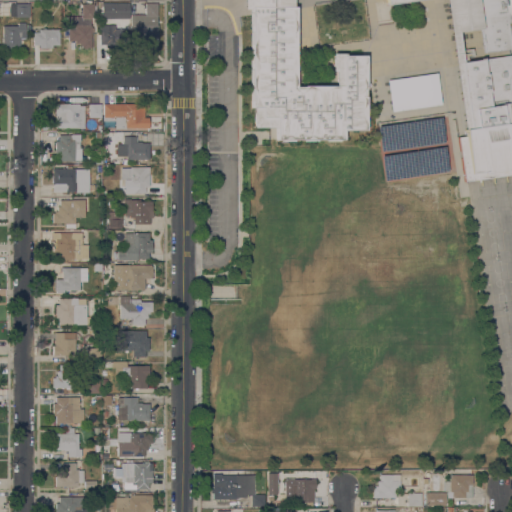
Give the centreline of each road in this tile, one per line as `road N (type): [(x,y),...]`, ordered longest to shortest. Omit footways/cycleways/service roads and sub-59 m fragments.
road 1 (tertiary): [(183,0),(181,511)]
road 2 (residential): [(25,511),(24,81)]
road 3 (residential): [(183,81),(0,81)]
